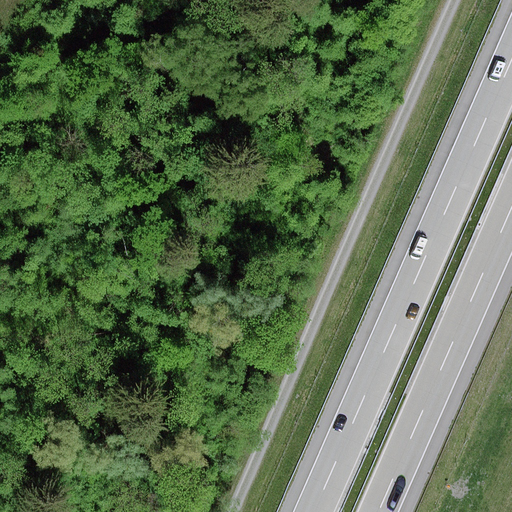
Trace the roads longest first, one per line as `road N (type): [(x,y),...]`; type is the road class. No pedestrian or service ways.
road 1 (track): [(448,0),(229,511)]
road 2 (motorway): [(511,61),(315,511)]
road 3 (motorway): [(379,511),(511,208)]
